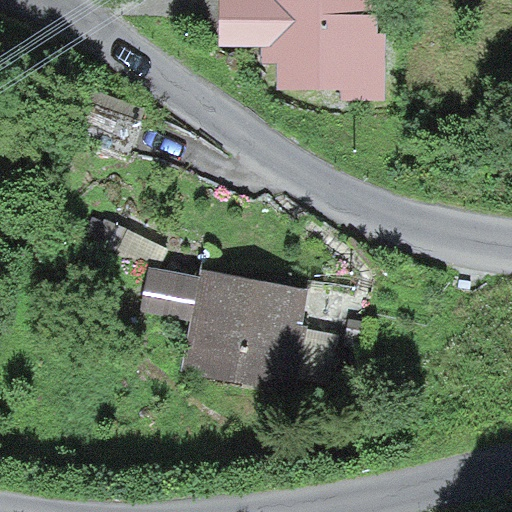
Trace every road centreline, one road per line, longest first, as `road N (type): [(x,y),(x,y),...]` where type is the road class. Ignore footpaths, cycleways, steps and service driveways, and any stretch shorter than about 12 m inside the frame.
road 1 (unclassified): [(42,0),(311,189),(472,237),(511,241)]
road 2 (unclassified): [(511,473),(328,511)]
